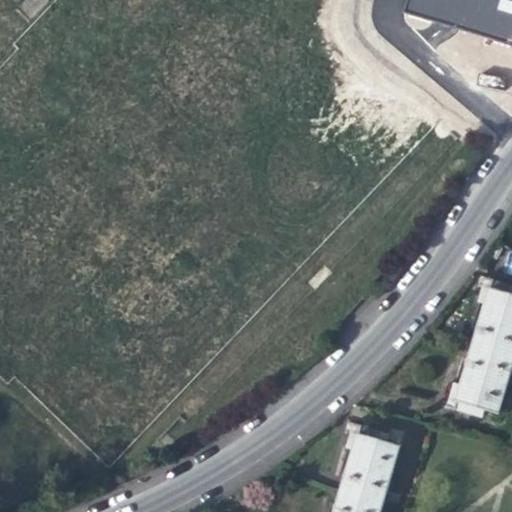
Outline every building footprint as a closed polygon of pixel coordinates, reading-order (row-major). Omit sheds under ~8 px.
[(511,0),(480,0),(476,16),(511,28),(511,0)] [(478,304),(485,306),(490,290),(511,296),(511,285),(502,282),(485,277),(478,304)] [(511,296),(490,290),(485,306),(474,345),(511,356),(511,296)] [(500,415),(511,372),(511,356),(474,345),(462,387),(457,402),(484,410),(500,415)] [(482,419),(484,410),(457,402),(462,387),(453,384),(446,408),(465,414),(482,419)] [(344,447),(354,450),(359,433),(385,440),(388,431),(372,427),(352,421),(344,447)] [(400,444),(385,440),(359,433),(354,450),(342,490),(383,503),(400,444)] [(380,511),(383,503),(342,490),(335,511),(380,511)]
